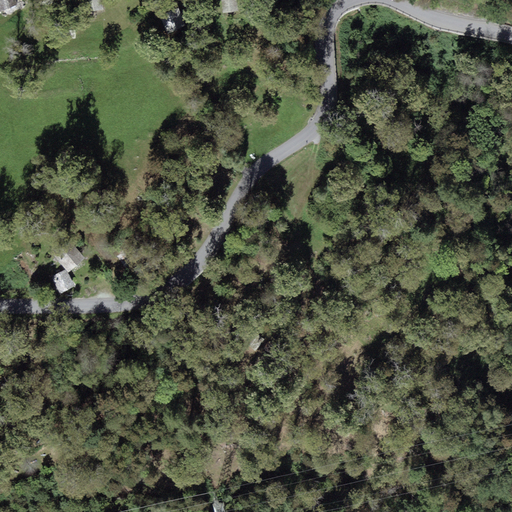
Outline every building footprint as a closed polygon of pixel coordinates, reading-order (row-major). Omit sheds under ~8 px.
[(0,0),(0,12),(19,4),(17,0),(0,0)] [(82,0),(83,11),(104,10),(103,0),(82,0)] [(236,0),(221,0),(223,13),(238,11),(236,0)] [(186,26),(179,9),(161,17),(169,34),(186,26)] [(84,260),(74,247),(58,259),(69,272),(84,260)] [(75,286),(66,270),(51,277),(61,294),(75,286)]
